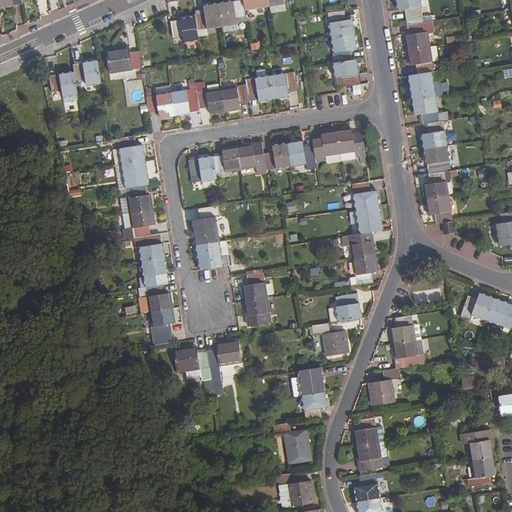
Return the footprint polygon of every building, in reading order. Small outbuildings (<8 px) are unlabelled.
[(21,0),(0,0),(0,8),(22,4),(21,0)] [(244,9),(242,0),(238,0),(218,3),(222,26),(236,23),(235,18),(245,16),(244,9)] [(269,5),(268,0),(242,0),(244,9),(269,5)] [(420,7),(419,0),(396,0),(398,11),(404,10),(407,25),(423,22),(420,7)] [(222,26),(218,3),(202,6),(203,12),(194,14),(194,17),(197,35),(205,34),(204,28),(222,26)] [(345,20),(343,9),(327,12),(331,38),(353,34),(351,20),(345,20)] [(197,35),(194,17),(170,21),(173,37),(182,36),(183,42),(198,39),(197,35)] [(433,31),(432,21),(423,22),(407,25),(408,34),(405,35),(407,50),(429,46),(427,32),(433,31)] [(356,48),(353,34),(331,38),(335,62),(352,60),(350,50),(356,48)] [(433,71),(429,46),(407,50),(409,65),(415,64),(416,74),(431,72),(433,71)] [(141,68),(139,51),(129,53),(128,48),(105,51),(109,73),(141,68)] [(359,83),(355,59),(352,60),(335,62),(332,63),(336,87),(359,83)] [(101,83),(98,60),(72,64),(74,72),(75,81),(85,79),(86,85),(101,83)] [(511,68),(502,70),(503,77),(511,75),(511,68)] [(297,88),(294,71),(269,76),(273,97),(287,95),(287,90),(297,88)] [(75,81),(74,72),(48,76),(51,93),(62,91),(63,97),(75,94),(77,94),(75,81)] [(435,97),(431,72),(416,74),(409,75),(412,100),(435,97)] [(273,97),(269,76),(245,80),(245,84),(247,97),(257,95),(258,100),(273,97)] [(247,97),(245,84),(221,88),(224,111),(239,109),(238,102),(248,101),(247,97)] [(224,111),(221,88),(205,91),(205,87),(195,88),(198,108),(209,106),(210,113),(224,111)] [(198,108),(195,88),(190,90),(170,93),(174,115),(188,112),(199,110),(198,108)] [(325,109),(342,102),(337,90),(320,97),(325,109)] [(174,115),(170,93),(146,97),(149,114),(158,112),(159,117),(174,115)] [(437,113),(435,97),(412,100),(415,115),(420,115),(422,124),(426,123),(448,120),(447,111),(437,113)] [(449,125),(448,120),(426,123),(428,133),(421,135),(424,149),(447,145),(444,126),(449,125)] [(365,156),(362,133),(351,134),(351,130),(335,132),(339,154),(354,152),(355,157),(365,156)] [(339,154),(335,132),(321,135),(321,139),(312,141),(313,146),(315,162),(325,161),(324,156),(339,154)] [(136,146),(134,136),(118,138),(119,149),(122,164),(144,161),(141,145),(136,146)] [(315,162),(313,146),(303,147),(302,142),(287,144),(290,166),(305,163),(306,170),(316,168),(315,162)] [(290,166),(287,144),(272,146),(273,152),(262,153),(265,170),(290,166)] [(450,170),(447,145),(424,149),(426,164),(432,163),(434,172),(450,170)] [(262,153),(262,149),(253,150),(252,146),(237,148),(240,169),(260,166),(261,171),(265,170),(262,153)] [(240,169),(237,148),(222,151),(223,155),(212,157),(215,173),(224,171),(240,169)] [(122,164),(119,149),(113,150),(115,165),(122,164)] [(215,173),(212,157),(187,161),(191,182),(216,178),(215,173)] [(148,185),(144,161),(122,164),(124,179),(125,188),(145,185),(148,185)] [(124,179),(122,164),(115,165),(117,180),(124,179)] [(451,179),(450,170),(434,172),(427,173),(429,184),(424,185),(426,199),(448,196),(446,180),(451,179)] [(369,191),(368,182),(352,184),(355,209),(378,205),(375,191),(369,191)] [(146,195),(145,185),(125,188),(129,213),(151,210),(149,195),(146,195)] [(452,222),(448,196),(426,199),(429,215),(434,214),(435,224),(452,222)] [(288,203),(290,212),(300,210),(298,201),(288,203)] [(380,221),(378,205),(355,209),(359,229),(360,234),(371,232),(375,231),(374,221),(380,221)] [(154,224),(151,210),(129,213),(133,233),(133,238),(151,235),(149,225),(154,224)] [(511,212),(498,214),(500,224),(495,224),(499,247),(511,244),(511,212)] [(133,233),(129,213),(123,214),(127,234),(133,233)] [(218,241),(215,217),(192,220),(196,245),(218,241)] [(454,233),(453,224),(443,225),(444,234),(454,233)] [(374,256),(371,232),(360,234),(352,235),(341,237),(343,247),(350,246),(352,259),(374,256)] [(161,234),(154,235),(151,235),(133,238),(135,248),(139,247),(142,262),(165,258),(161,234)] [(221,256),(218,241),(196,245),(200,270),(228,266),(226,255),(221,256)] [(377,271),(374,256),(352,259),(355,277),(349,278),(350,286),(373,283),(371,272),(377,271)] [(167,273),(165,258),(142,262),(146,287),(162,285),(161,274),(167,273)] [(266,297),(263,273),(246,276),(247,284),(242,285),(244,301),(266,297)] [(164,293),(162,285),(146,287),(150,312),(171,308),(169,293),(164,293)] [(361,318),(356,293),(341,295),(342,305),(337,307),(339,321),(361,318)] [(485,320),(493,299),(479,294),(477,299),(467,296),(460,317),(469,320),(471,315),(485,320)] [(270,323),(266,297),(244,301),(248,326),(270,323)] [(508,304),(493,299),(485,320),(508,328),(511,318),(511,311),(506,309),(508,304)] [(173,323),(171,308),(150,312),(155,345),(171,343),(168,324),(173,323)] [(415,340),(411,316),(395,318),(396,327),(391,328),(393,343),(415,340)] [(174,324),(175,337),(185,336),(183,323),(174,324)] [(330,333),(328,323),(312,326),(314,336),(323,334),(326,356),(348,352),(344,331),(330,333)] [(216,349),(207,351),(211,379),(221,377),(219,365),(241,361),(238,340),(215,344),(216,349)] [(419,365),(415,340),(393,343),(395,359),(401,358),(402,367),(419,365)] [(211,379),(207,351),(196,352),(195,347),(174,350),(177,372),(199,368),(201,380),(211,379)] [(316,378),(314,368),(298,371),(302,395),(324,392),(322,377),(316,378)] [(400,378),(399,368),(397,368),(382,371),(384,381),(369,383),(372,405),(393,401),(390,380),(400,378)] [(460,388),(473,390),(475,376),(462,375),(460,388)] [(223,394),(221,377),(211,379),(214,395),(223,394)] [(511,413),(511,394),(498,397),(497,389),(490,390),(493,412),(500,411),(501,415),(511,413)] [(326,407),(324,392),(302,395),(306,420),(322,418),(320,409),(326,407)] [(375,417),(359,419),(361,430),(354,431),(356,446),(379,442),(376,428),(375,417)] [(290,433),(289,423),(273,425),(274,435),(284,434),(289,463),(311,460),(306,431),(290,433)] [(382,427),(376,428),(379,442),(385,442),(382,427)] [(473,460),(491,458),(489,440),(484,440),(482,433),(460,437),(462,445),(470,443),(473,460)] [(385,442),(379,442),(381,457),(388,456),(386,441),(385,442)] [(381,457),(379,442),(356,446),(358,461),(365,460),(366,469),(381,467),(382,467),(381,457)] [(494,475),(491,458),(473,460),(476,478),(467,479),(468,487),(490,483),(489,476),(494,475)] [(295,483),(293,473),(277,475),(278,477),(271,478),(271,482),(278,481),(279,485),(288,484),(292,506),(314,502),(310,481),(295,483)] [(379,498),(376,473),(367,474),(360,475),(361,485),(356,486),(358,502),(379,498)] [(279,485),(278,485),(281,508),(292,506),(288,484),(279,485)] [(381,511),(379,498),(358,502),(359,511),(381,511)]
